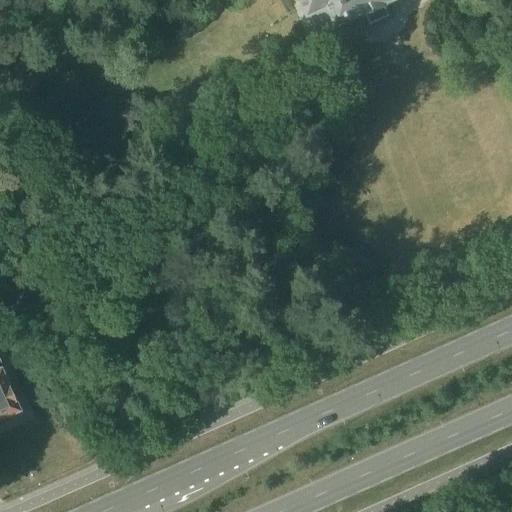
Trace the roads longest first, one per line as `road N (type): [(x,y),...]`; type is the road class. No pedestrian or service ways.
road 1 (primary): [(511,330),(102,511)]
road 2 (primary): [(285,511),(511,411)]
